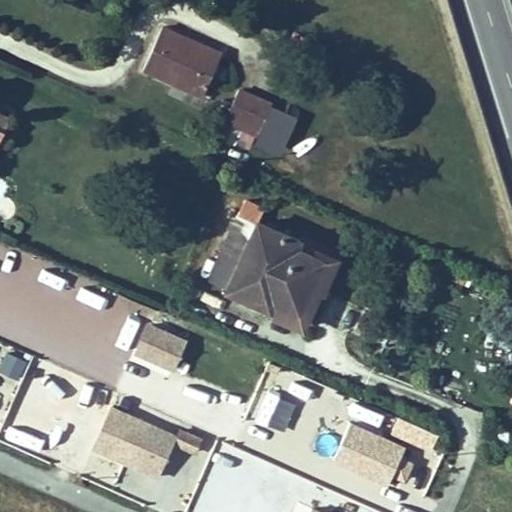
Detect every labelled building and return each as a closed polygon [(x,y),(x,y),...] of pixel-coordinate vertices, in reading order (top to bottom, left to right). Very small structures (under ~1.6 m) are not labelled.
[(180,24),(159,13),(139,55),(195,81),(216,40),(200,32),(198,36),(179,27),(180,24)] [(229,70),(214,102),(248,118),(263,86),(229,70)] [(299,223),(254,202),(221,273),(266,294),(270,285),(286,293),(299,266),(308,270),(320,243),(295,231),(299,223)] [(131,349),(174,368),(188,336),(145,317),(131,349)] [(8,349),(0,365),(0,368),(18,377),(27,359),(8,349)] [(109,401),(89,446),(157,475),(177,430),(109,401)] [(17,407),(3,437),(30,450),(45,420),(17,407)] [(344,411),(327,447),(382,472),(399,435),(344,411)] [(167,511),(215,511),(221,497),(207,492),(199,511),(188,511),(205,464),(168,450),(148,505),(167,511)] [(345,511),(307,495),(299,511),(345,511)]
